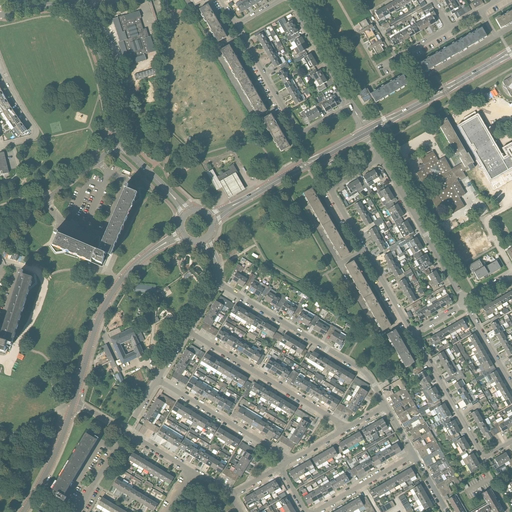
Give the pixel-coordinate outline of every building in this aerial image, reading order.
[(405,5),(402,0),(397,0),(396,1),(400,8),(402,10),(406,8),(405,5)] [(246,10),(251,7),(248,1),(243,4),(246,10)] [(398,9),(400,8),(396,1),(391,4),(395,11),(396,13),(399,11),(398,9)] [(460,10),(462,9),(461,6),(458,8),(455,2),(448,7),(451,12),(455,9),(457,12),(460,10)] [(241,13),(246,10),(243,4),(237,7),(241,13)] [(390,14),(395,11),(391,4),(385,7),(390,14)] [(423,12),(428,9),(432,6),(431,4),(427,6),(421,9),(423,11),(423,12)] [(227,37),(217,20),(208,5),(199,10),(208,25),(218,42),(224,39),(227,37)] [(384,17),(390,14),(385,7),(380,10),(384,17)] [(379,20),(384,17),(380,10),(375,13),(379,20)] [(427,18),(431,25),(436,22),(434,19),(437,17),(433,10),(429,12),(430,16),(427,18)] [(501,29),(509,24),(511,22),(511,10),(511,11),(496,20),(501,29)] [(123,58),(127,56),(128,59),(129,59),(131,65),(146,60),(145,55),(156,52),(151,36),(149,37),(147,31),(144,32),(140,19),(141,18),(139,11),(122,16),(112,19),(120,42),(118,43),(123,58)] [(287,31),(295,26),(292,21),(287,23),(284,18),(278,21),(281,27),(282,26),(284,29),(286,28),(287,31)] [(425,28),(431,25),(427,18),(421,21),(425,28)] [(371,24),(372,25),(369,26),(365,20),(358,24),(362,30),(366,28),(367,31),(371,29),(373,28),(372,26),(373,25),(372,23),(371,24)] [(420,31),(425,28),(421,21),(416,24),(420,31)] [(415,34),(420,31),(416,24),(411,27),(415,34)] [(290,41),(295,38),(293,35),(298,32),(295,26),(287,31),(290,35),(286,38),(288,42),(290,41)] [(410,37),(415,34),(411,27),(406,30),(410,37)] [(260,42),(268,37),(265,31),(266,31),(264,28),(259,31),(254,34),(255,37),(257,36),(260,42)] [(367,39),(374,35),(371,29),(367,31),(366,28),(362,30),(360,31),(361,34),(364,33),(367,39)] [(470,46),(478,42),(487,37),(482,28),(465,37),(470,46)] [(405,40),(410,37),(406,30),(400,33),(405,40)] [(399,43),(405,40),(400,33),(395,36),(399,43)] [(383,41),(381,42),(380,40),(378,42),(374,35),(367,39),(371,46),(375,44),(376,46),(380,45),(384,42),(383,41)] [(394,46),(399,43),(395,36),(390,39),(394,46)] [(263,47),(271,42),(268,37),(260,42),(263,47)] [(297,47),(304,43),(301,37),(296,40),(295,38),(290,41),(291,43),(294,42),(297,47)] [(454,56),(470,46),(465,37),(449,47),(454,56)] [(266,52),(274,48),(271,42),(263,47),(266,52)] [(299,57),(306,53),(305,50),(308,49),(304,43),(297,47),(294,49),(297,55),(298,55),(299,57)] [(377,55),(383,51),(380,45),(376,46),(375,44),(371,46),(369,47),(370,50),(373,49),(377,55)] [(248,99),(258,116),(267,111),(257,94),(247,77),(238,61),(229,45),(220,50),(229,66),(239,82),(248,99)] [(437,65),(454,56),(449,47),(432,56),(437,65)] [(269,58),(275,54),(277,53),(274,48),(266,52),(269,58)] [(306,64),(314,60),(311,54),(308,56),(306,53),(299,57),(301,60),(303,58),(306,64)] [(272,63),(280,58),(279,56),(276,57),(275,54),(269,58),(272,63)] [(421,74),(437,65),(432,56),(416,65),(421,74)] [(280,68),(288,64),(289,63),(288,62),(287,63),(286,62),(283,64),(280,58),(272,63),(275,68),(279,66),(280,68)] [(309,74),(316,70),(314,67),(317,65),(314,60),(306,64),(310,70),(307,71),(309,74)] [(281,79),(287,75),(284,70),(289,67),(288,64),(280,68),(282,71),(278,73),(281,79)] [(136,81),(159,74),(157,68),(134,76),(136,81)] [(316,81),(323,76),(320,71),(317,72),(316,70),(309,74),(310,76),(313,75),(316,81)] [(284,84),(290,80),(287,75),(281,79),(284,84)] [(392,94),(400,89),(408,84),(403,75),(387,85),(392,94)] [(511,75),(510,78),(502,82),(504,85),(503,86),(506,89),(511,97),(511,96),(511,75)] [(316,88),(319,92),(326,88),(324,84),(327,82),(323,76),(316,81),(319,86),(316,88)] [(287,89),(293,86),(290,80),(284,84),(287,89)] [(290,95),(296,91),(294,89),(297,87),(295,84),(293,86),(287,89),(290,95)] [(375,103),(392,94),(387,85),(370,94),(372,98),(375,103)] [(372,98),(370,94),(367,89),(366,90),(365,89),(359,93),(364,103),(372,98)] [(293,100),(301,95),(299,96),(296,91),(290,95),(293,100)] [(296,105),(302,102),(304,100),(301,95),(293,100),(296,105)] [(326,99),(331,109),(337,106),(334,101),(337,100),(334,95),(326,99)] [(0,107),(3,113),(11,107),(6,99),(0,103),(0,107)] [(326,113),(331,109),(326,99),(317,104),(321,111),(324,110),(326,113)] [(311,111),(315,119),(320,115),(319,113),(321,111),(317,104),(315,106),(316,108),(311,111)] [(8,121),(16,115),(11,107),(3,113),(8,121)] [(309,122),(315,119),(311,111),(305,115),(303,112),(301,114),(304,119),(306,117),(309,122)] [(290,147),(280,131),(271,114),(262,119),(272,136),(281,152),(284,150),(290,147)] [(14,129),(21,123),(16,115),(8,121),(14,129)] [(477,117),(460,127),(491,181),(495,187),(511,177),(511,145),(505,149),(509,156),(502,160),(477,117)] [(21,123),(14,129),(19,136),(23,135),(23,134),(27,131),(21,123)] [(0,164),(0,171),(1,174),(1,175),(9,173),(6,163),(0,164)] [(212,170),(207,173),(217,190),(222,187),(220,183),(237,173),(238,173),(233,165),(228,168),(230,170),(217,177),(212,170)] [(380,180),(382,179),(379,174),(377,175),(374,170),(369,174),(373,181),(378,178),(380,180)] [(237,173),(220,183),(222,187),(226,194),(229,199),(246,189),(243,184),(237,173)] [(362,181),(366,188),(369,187),(375,184),(373,181),(369,174),(363,177),(364,180),(362,181)] [(362,190),(366,188),(362,181),(359,182),(358,180),(352,183),(356,190),(360,189),(360,190),(362,190)] [(347,192),(350,198),(352,196),(351,194),(353,192),(354,195),(358,193),(356,190),(352,183),(346,186),(349,191),(347,192)] [(110,256),(120,232),(137,193),(127,189),(128,185),(126,184),(124,188),(126,189),(99,253),(58,235),(59,233),(55,231),(54,234),(58,235),(54,245),(92,261),(92,260),(96,261),(96,262),(102,264),(104,260),(103,260),(106,254),(110,256)] [(383,198),(391,193),(388,188),(385,189),(383,187),(376,191),(378,193),(380,192),(383,198)] [(331,242),(341,259),(350,254),(340,237),(331,221),(322,205),(312,188),(303,194),(313,210),(322,226),(331,242)] [(386,207),(391,204),(389,202),(394,199),(391,193),(383,198),(385,200),(381,202),(383,205),(384,205),(386,207)] [(357,211),(363,207),(360,202),(354,205),(357,211)] [(391,216),(401,210),(397,204),(392,207),(391,204),(386,207),(391,216)] [(360,216),(366,212),(369,211),(366,206),(363,207),(357,211),(360,216)] [(395,224),(402,220),(401,217),(404,216),(401,210),(391,216),(395,224)] [(363,221),(369,218),(366,212),(360,216),(363,221)] [(373,222),(375,225),(382,221),(381,218),(375,221),(372,216),(369,218),(363,221),(366,227),(373,222)] [(400,233),(410,227),(407,221),(404,223),(402,220),(395,224),(400,233)] [(452,234),(465,261),(475,256),(466,238),(478,232),(474,223),(452,234)] [(405,241),(410,238),(412,237),(411,234),(413,232),(410,227),(400,233),(403,238),(405,241)] [(372,236),(378,233),(374,228),(369,231),(372,236)] [(375,242),(381,238),(378,233),(372,236),(375,242)] [(378,247),(384,244),(381,238),(375,242),(378,247)] [(412,248),(420,243),(416,238),(412,240),(410,238),(405,241),(406,243),(409,242),(412,248)] [(381,252),(387,249),(386,247),(388,246),(386,243),(384,244),(378,247),(381,252)] [(401,254),(402,253),(397,243),(396,244),(397,246),(389,250),(391,253),(397,249),(400,255),(401,254)] [(414,257),(420,254),(418,252),(423,249),(420,243),(412,248),(410,249),(414,257)] [(235,248),(227,253),(230,258),(238,253),(239,253),(236,248),(235,248)] [(387,262),(394,258),(396,257),(395,254),(391,256),(389,253),(383,257),(387,262)] [(422,264),(429,260),(426,254),(421,257),(420,254),(414,257),(416,260),(418,259),(422,264)] [(390,267),(395,264),(397,263),(395,260),(394,258),(387,262),(390,267)] [(424,274),(429,271),(428,269),(433,266),(429,260),(422,264),(419,266),(424,274)] [(479,260),(468,266),(475,278),(476,277),(478,280),(483,277),(484,278),(501,269),(498,264),(496,261),(484,268),(484,267),(483,267),(479,260)] [(382,332),(387,329),(391,326),(382,310),(372,294),(363,277),(354,261),(345,266),(354,282),(363,299),(373,315),(382,332)] [(237,284),(242,276),(239,274),(240,272),(241,273),(244,268),(238,264),(231,275),(234,276),(232,280),(237,284)] [(393,273),(399,269),(395,264),(390,267),(393,273)] [(396,278),(402,275),(399,269),(393,273),(396,278)] [(11,343),(16,326),(32,277),(22,274),(23,271),(20,270),(19,274),(21,275),(2,335),(0,334),(1,333),(1,331),(0,330),(0,329),(0,350),(5,352),(6,348),(6,347),(7,342),(11,343)] [(431,281),(439,277),(436,271),(431,274),(429,271),(424,274),(426,277),(428,275),(431,281)] [(245,283),(248,285),(254,275),(251,273),(247,279),(242,276),(237,284),(243,287),(245,283)] [(254,293),(258,286),(260,283),(254,280),(256,277),(254,275),(248,285),(250,286),(248,290),(254,293)] [(429,282),(434,291),(439,288),(437,285),(442,282),(439,277),(431,281),(429,282)] [(401,288),(407,285),(404,279),(398,282),(401,288)] [(404,293),(410,290),(413,288),(409,283),(407,285),(401,288),(404,293)] [(262,293),(264,294),(268,287),(263,284),(261,288),(258,286),(254,293),(259,297),(262,293)] [(270,303),(274,295),(276,293),(271,290),(272,288),(269,286),(268,287),(264,294),(263,296),(266,297),(264,300),(270,303)] [(407,299),(413,295),(410,290),(404,293),(407,299)] [(411,304),(418,300),(415,294),(413,295),(407,299),(411,304)] [(444,299),(447,305),(452,302),(447,294),(442,297),(444,299)] [(280,304),(284,299),(285,296),(283,295),(280,299),(274,295),(270,303),(275,307),(278,303),(280,304)] [(502,305),(507,302),(504,296),(498,299),(502,305)] [(281,310),(286,313),(291,305),(285,302),(286,300),(284,299),(280,304),(283,306),(281,310)] [(441,308),(447,305),(444,299),(438,302),(441,308)] [(496,308),(502,305),(498,299),(493,302),(496,308)] [(436,311),(441,308),(438,302),(436,300),(431,303),(433,306),(436,311)] [(220,311),(223,306),(223,305),(220,304),(217,302),(215,301),(212,306),(220,311)] [(495,312),(494,309),(496,308),(493,302),(488,305),(492,314),(495,312)] [(294,312),(297,314),(300,309),(301,307),(302,305),(299,303),(298,305),(296,309),(291,305),(286,313),(292,316),(294,312)] [(231,313),(236,316),(241,308),(235,305),(231,313)] [(487,317),(492,314),(488,305),(482,308),(487,317)] [(217,316),(220,311),(212,306),(209,311),(217,316)] [(425,317),(431,314),(427,308),(426,306),(420,309),(425,317)] [(431,314),(436,311),(433,306),(427,308),(431,314)] [(236,316),(241,319),(246,311),(241,308),(236,316)] [(297,320),(302,323),(307,315),(301,312),(302,310),(300,309),(297,314),(299,316),(297,320)] [(420,320),(425,317),(420,309),(415,312),(420,320)] [(206,317),(214,321),(217,316),(209,311),(206,317)] [(241,319),(246,322),(251,314),(246,311),(241,319)] [(136,328),(151,321),(152,312),(147,314),(143,316),(139,318),(132,321),(132,326),(136,328)] [(250,327),(252,325),(256,317),(251,314),(246,322),(248,323),(247,325),(250,327)] [(310,322),(313,324),(316,318),(313,317),(312,318),(307,315),(302,323),(308,326),(310,322)] [(210,326),(211,326),(214,321),(206,317),(203,322),(205,323),(207,324),(210,326)] [(252,325),(257,328),(261,320),(256,317),(252,325)] [(313,329),(318,333),(323,325),(318,322),(319,320),(316,318),(313,324),(315,325),(313,329)] [(461,328),(466,325),(463,319),(457,322),(461,328)] [(257,328),(262,331),(267,323),(261,320),(257,328)] [(493,330),(499,327),(502,325),(499,320),(496,321),(490,325),(493,330)] [(455,331),(461,328),(457,322),(452,325),(455,331)] [(262,331),(267,334),(272,327),(267,323),(262,331)] [(326,332),(329,334),(333,327),(330,325),(328,328),(323,325),(318,333),(324,336),(326,332)] [(457,333),(455,331),(452,325),(447,328),(450,334),(451,336),(457,333)] [(272,338),(275,339),(278,334),(275,332),(277,330),(272,327),(267,334),(272,338)] [(335,342),(339,335),(341,332),(333,327),(329,334),(332,335),(329,339),(335,342)] [(496,335),(502,332),(499,327),(493,330),(496,335)] [(445,338),(450,334),(447,328),(441,331),(445,338)] [(137,358),(138,358),(144,355),(132,329),(111,339),(122,364),(123,364),(137,358)] [(216,337),(221,340),(226,333),(220,330),(216,337)] [(414,363),(405,346),(395,330),(387,335),(396,351),(401,359),(405,368),(414,363)] [(436,335),(441,342),(441,343),(446,340),(445,338),(441,331),(436,335)] [(499,341),(505,337),(502,332),(496,335),(499,341)] [(221,340),(226,344),(231,336),(226,333),(221,340)] [(280,342),(285,345),(290,338),(285,334),(283,337),(281,335),(277,341),(280,342)] [(472,342),(477,339),(474,334),(469,337),(472,342)] [(339,335),(335,342),(340,346),(343,342),(345,343),(349,338),(346,336),(345,338),(339,335)] [(435,345),(441,342),(436,335),(431,338),(432,340),(429,342),(431,345),(434,344),(435,345)] [(226,344),(231,347),(236,339),(231,336),(226,344)] [(502,346),(508,343),(510,341),(507,336),(505,337),(499,341),(502,346)] [(285,345),(290,349),(295,341),(290,338),(285,345)] [(231,347),(237,350),(241,342),(236,339),(231,347)] [(475,348),(480,345),(477,339),(472,342),(472,343),(469,344),(470,347),(473,345),(475,348)] [(290,349),(296,352),(300,344),(295,341),(290,349)] [(237,350),(242,353),(246,345),(241,342),(237,350)] [(505,351),(511,347),(511,343),(510,345),(508,343),(502,346),(505,351)] [(118,366),(117,367),(106,344),(102,346),(107,358),(112,369),(115,374),(121,372),(118,366)] [(303,356),(307,351),(304,349),(305,347),(300,344),(296,352),(303,356)] [(242,353),(247,356),(252,348),(246,345),(242,353)] [(478,353),(483,350),(480,345),(475,348),(478,353)] [(247,356),(252,359),(257,351),(252,348),(247,356)] [(192,361),(196,355),(193,354),(191,352),(188,351),(186,350),(183,355),(191,360),(192,361)] [(440,361),(449,355),(446,350),(437,355),(440,361)] [(481,359),(487,355),(483,350),(478,353),(474,355),(477,360),(481,359)] [(257,351),(252,359),(257,362),(259,360),(261,361),(264,356),(257,351)] [(306,358),(314,362),(318,355),(313,352),(312,354),(309,352),(306,358)] [(201,361),(207,365),(211,357),(206,354),(201,361)] [(188,365),(191,360),(183,355),(180,360),(188,365)] [(265,367),(270,370),(276,360),(268,355),(266,358),(267,358),(264,363),(266,364),(265,367)] [(314,362),(319,366),(324,358),(318,355),(314,362)] [(443,366),(449,362),(446,357),(449,356),(449,355),(440,361),(443,366)] [(481,365),(490,361),(487,355),(481,359),(483,364),(481,365)] [(207,365),(212,368),(216,360),(211,357),(207,365)] [(319,366),(324,369),(329,361),(324,358),(319,366)] [(177,365),(185,370),(188,365),(180,360),(177,365)] [(212,368),(217,371),(222,363),(216,360),(212,368)] [(270,370),(275,373),(280,365),(275,362),(277,360),(276,360),(270,370)] [(324,369),(329,372),(334,364),(329,361),(324,369)] [(446,371),(455,366),(452,361),(449,362),(443,366),(446,371)] [(484,371),(481,372),(483,375),(490,371),(489,368),(493,366),(490,361),(481,365),(484,371)] [(217,371),(222,374),(227,366),(222,363),(217,371)] [(329,372),(334,375),(339,367),(334,364),(329,372)] [(181,375),(185,370),(177,365),(174,371),(175,372),(178,373),(181,375)] [(275,373),(281,376),(285,368),(280,365),(275,373)] [(222,374),(227,377),(232,369),(227,366),(222,374)] [(421,380),(428,376),(425,370),(422,372),(421,369),(420,370),(418,366),(412,369),(415,375),(417,375),(418,375),(421,380)] [(453,374),(455,377),(460,374),(461,375),(463,374),(462,374),(460,370),(459,371),(456,366),(455,366),(446,371),(449,377),(453,374)] [(334,375),(340,378),(344,370),(339,367),(334,375)] [(287,377),(291,379),(296,372),(293,370),(292,372),(285,368),(281,376),(286,380),(287,377)] [(227,377),(232,380),(237,372),(232,369),(227,377)] [(340,378),(345,381),(349,373),(344,370),(340,378)] [(493,380),(499,376),(496,371),(491,373),(490,371),(483,375),(485,378),(490,374),(493,380)] [(232,380),(238,383),(242,375),(237,372),(232,380)] [(291,379),(295,382),(300,374),(296,372),(291,379)] [(116,376),(119,383),(124,381),(120,373),(116,376)] [(350,384),(351,382),(355,376),(349,373),(345,381),(350,384)] [(300,374),(294,384),(299,387),(303,379),(305,377),(300,374)] [(457,390),(463,386),(460,381),(465,378),(463,374),(461,375),(462,377),(457,380),(458,382),(454,384),(457,390)] [(238,383),(245,388),(249,383),(246,381),(248,378),(242,375),(238,383)] [(423,390),(430,386),(429,383),(431,382),(428,376),(421,380),(424,386),(422,387),(423,390)] [(496,385),(502,382),(499,376),(493,380),(490,382),(491,384),(494,382),(496,385)] [(186,386),(191,389),(196,382),(191,379),(186,386)] [(299,387),(304,390),(309,383),(303,379),(299,387)] [(387,398),(394,394),(391,390),(398,385),(401,390),(405,388),(400,379),(382,390),(384,393),(385,393),(387,398)] [(315,383),(316,382),(313,381),(311,384),(309,383),(304,390),(309,393),(314,386),(315,383)] [(191,389),(197,393),(201,385),(196,382),(191,389)] [(499,390),(505,387),(502,382),(496,385),(494,386),(497,392),(499,390)] [(254,386),(251,384),(248,389),(247,389),(242,397),(246,398),(250,391),(256,394),(260,386),(255,383),(254,386)] [(197,393),(202,396),(206,388),(201,385),(197,393)] [(256,394),(261,397),(266,389),(260,386),(256,394)] [(314,397),(319,389),(314,386),(309,393),(314,397)] [(430,397),(438,393),(434,387),(432,389),(430,386),(423,390),(426,396),(429,394),(430,397)] [(460,395),(466,392),(463,386),(457,390),(460,395)] [(502,396),(508,392),(505,387),(499,390),(502,396)] [(202,396),(207,399),(212,391),(206,388),(202,396)] [(357,393),(364,397),(368,392),(366,391),(363,390),(361,388),(360,388),(357,393)] [(395,405),(401,401),(399,397),(403,394),(406,399),(410,397),(405,388),(401,390),(394,394),(387,398),(387,399),(390,397),(392,401),(392,400),(395,405)] [(261,397),(266,400),(271,393),(266,389),(261,397)] [(314,397),(319,400),(325,391),(322,389),(321,390),(319,389),(314,397)] [(319,400),(325,403),(329,395),(327,393),(328,391),(326,389),(325,391),(319,400)] [(207,399),(212,402),(217,394),(212,391),(207,399)] [(463,400),(469,397),(466,392),(460,395),(463,400)] [(505,401),(511,398),(508,392),(502,396),(505,401)] [(266,400),(271,403),(276,396),(271,393),(266,400)] [(361,403),(364,397),(357,393),(353,398),(361,403)] [(431,407),(438,403),(440,402),(438,400),(441,398),(438,393),(430,397),(427,399),(431,407)] [(212,402),(217,405),(222,397),(217,394),(212,402)] [(325,403),(330,406),(335,398),(329,395),(325,403)] [(470,404),(472,406),(477,403),(477,404),(479,403),(486,400),(485,397),(478,401),(477,399),(476,400),(473,395),(471,396),(469,397),(463,400),(466,406),(470,404)] [(271,403),(276,407),(281,399),(276,396),(271,403)] [(217,405),(223,408),(227,400),(222,397),(217,405)] [(397,415),(404,412),(401,407),(408,403),(411,407),(415,405),(410,397),(406,399),(401,401),(395,405),(392,407),(394,411),(395,410),(397,415)] [(162,408),(165,403),(164,403),(161,401),(158,399),(157,398),(154,404),(162,408)] [(330,406),(335,409),(340,401),(335,398),(330,406)] [(350,403),(358,408),(361,403),(353,398),(350,403)] [(227,400),(223,408),(228,411),(229,409),(232,410),(235,405),(233,404),(234,402),(228,399),(227,400)] [(276,407),(282,410),(286,402),(281,399),(276,407)] [(172,410),(177,413),(182,405),(177,402),(172,410)] [(282,410),(287,413),(292,405),(286,402),(282,410)] [(351,410),(353,412),(355,413),(358,408),(350,403),(347,408),(348,409),(351,410)] [(440,414),(447,409),(444,404),(439,406),(438,403),(431,407),(433,410),(434,409),(438,415),(440,414)] [(473,409),(475,411),(471,414),(474,419),(480,416),(477,410),(482,407),(479,403),(477,404),(478,406),(473,409)] [(158,414),(162,408),(154,404),(150,409),(158,414)] [(177,413),(182,416),(187,409),(182,405),(177,413)] [(287,413),(292,416),(297,408),(292,405),(287,413)] [(402,424),(409,420),(406,416),(413,411),(416,416),(420,414),(415,405),(411,407),(404,412),(397,415),(399,419),(400,419),(402,424)] [(235,416),(241,419),(245,411),(238,406),(234,412),(237,413),(235,416)] [(147,414),(155,419),(158,414),(150,409),(147,414)] [(182,416),(188,420),(192,412),(187,409),(182,416)] [(443,423),(449,419),(448,417),(451,415),(447,409),(440,414),(443,419),(432,425),(434,428),(442,423),(443,423)] [(241,419),(246,422),(251,414),(245,411),(241,419)] [(188,420),(193,423),(197,415),(192,412),(188,420)] [(151,424),(152,424),(155,419),(147,414),(144,419),(146,420),(149,422),(151,424)] [(246,422),(251,425),(256,417),(251,414),(246,422)] [(407,432),(414,429),(411,424),(418,420),(421,425),(425,423),(420,414),(416,416),(409,420),(402,424),(404,428),(405,428),(407,432)] [(193,423),(198,426),(203,418),(197,415),(193,423)] [(477,424),(483,421),(480,416),(474,419),(477,424)] [(251,425),(256,428),(261,420),(256,417),(251,425)] [(198,426),(203,429),(208,421),(203,418),(198,426)] [(299,424),(306,429),(310,424),(308,423),(305,421),(303,420),(302,419),(299,424)] [(382,430),(387,427),(382,419),(377,422),(382,430)] [(447,432),(457,426),(454,420),(451,422),(449,419),(443,423),(445,428),(447,427),(449,430),(447,432)] [(256,428),(261,431),(266,424),(261,420),(256,428)] [(503,420),(497,423),(499,426),(502,431),(502,432),(507,429),(504,423),(503,420)] [(204,433),(207,434),(213,424),(208,421),(203,429),(206,430),(204,433)] [(261,431),(267,435),(271,427),(273,424),(268,421),(266,424),(261,431)] [(480,430),(486,426),(483,421),(477,424),(480,430)] [(376,433),(382,430),(377,422),(372,425),(376,433)] [(415,440),(421,436),(418,431),(423,429),(426,433),(430,431),(425,423),(421,425),(414,429),(407,432),(407,433),(410,432),(412,435),(415,440)] [(211,433),(213,435),(218,427),(213,424),(207,434),(209,436),(211,433)] [(303,434),(306,429),(299,424),(295,429),(303,434)] [(371,436),(376,433),(372,425),(367,428),(371,436)] [(452,440),(459,436),(458,433),(460,432),(457,426),(447,432),(450,436),(448,437),(448,439),(449,441),(452,440)] [(492,437),(486,426),(480,430),(483,435),(484,434),(487,440),(492,437)] [(157,435),(162,438),(167,430),(162,427),(157,435)] [(267,435),(272,438),(276,430),(271,427),(267,435)] [(215,436),(220,439),(225,431),(219,428),(215,436)] [(366,439),(371,436),(367,428),(361,431),(366,439)] [(292,435),(300,439),(303,434),(295,429),(292,435)] [(162,438),(167,441),(172,433),(167,430),(162,438)] [(272,438),(277,441),(282,433),(276,430),(272,438)] [(220,439),(225,442),(230,434),(225,431),(220,439)] [(417,450),(424,446),(421,442),(428,437),(431,442),(435,440),(438,439),(437,437),(434,439),(430,431),(426,433),(421,436),(415,440),(412,441),(414,445),(415,445),(417,450)] [(359,443),(364,440),(359,432),(354,435),(359,443)] [(167,441),(173,444),(177,437),(172,433),(167,441)] [(62,495),(79,467),(96,440),(97,440),(98,438),(95,436),(94,438),(87,434),(62,476),(58,483),(51,494),(64,502),(66,497),(62,495)] [(225,442),(230,445),(235,437),(230,434),(225,442)] [(293,442),(295,444),(297,445),(300,439),(292,435),(289,440),(290,440),(293,442)] [(353,446),(359,443),(354,435),(349,438),(353,446)] [(457,448),(467,443),(463,437),(461,439),(459,436),(452,440),(457,448)] [(177,437),(173,444),(178,448),(183,440),(177,437)] [(230,445),(236,448),(240,441),(235,437),(230,445)] [(348,449),(353,446),(349,438),(343,441),(348,449)] [(422,458),(429,455),(426,450),(433,446),(436,451),(440,449),(435,440),(431,442),(424,446),(417,450),(419,454),(420,454),(422,458)] [(179,448),(185,452),(189,444),(184,441),(179,448)] [(343,452),(348,449),(343,441),(338,444),(340,447),(337,448),(340,454),(343,452)] [(185,452),(190,455),(195,447),(196,445),(190,442),(189,444),(185,452)] [(461,457),(467,454),(465,451),(470,449),(467,443),(457,448),(461,457)] [(392,447),(396,455),(401,452),(397,444),(392,447)] [(195,458),(199,450),(201,448),(198,446),(197,448),(195,447),(190,455),(195,458)] [(337,455),(340,454),(337,448),(334,450),(333,447),(328,450),(332,458),(338,455),(337,455)] [(391,458),(396,455),(392,447),(386,450),(391,458)] [(427,467),(434,464),(431,459),(438,455),(441,459),(445,457),(440,449),(436,451),(429,455),(422,458),(422,459),(424,463),(425,462),(427,467)] [(195,458),(200,461),(205,453),(199,450),(195,458)] [(239,455),(242,457),(250,462),(253,456),(251,455),(249,454),(246,452),(243,451),(242,450),(239,455)] [(327,461),(332,458),(328,450),(322,453),(327,461)] [(386,461),(391,458),(386,450),(381,453),(386,461)] [(128,460),(133,463),(138,456),(132,453),(128,460)] [(200,461),(205,464),(210,456),(205,453),(200,461)] [(322,464),(327,461),(322,453),(317,456),(322,464)] [(380,464),(386,461),(381,453),(376,456),(380,464)] [(511,457),(511,456),(508,458),(506,453),(500,456),(506,466),(510,464),(511,467),(511,466),(511,457)] [(469,464),(476,459),(473,454),(468,456),(467,454),(461,457),(463,459),(465,458),(469,464)] [(133,463),(138,466),(143,459),(138,456),(133,463)] [(205,464),(210,467),(215,459),(210,456),(205,464)] [(316,467),(322,464),(317,456),(312,459),(316,467)] [(375,467),(380,464),(376,456),(370,459),(375,467)] [(496,463),(493,465),(498,475),(501,473),(501,469),(506,466),(500,456),(494,459),(496,463)] [(247,467),(250,462),(242,457),(239,462),(247,467)] [(435,474),(441,471),(438,466),(443,463),(446,468),(450,466),(445,457),(441,459),(436,462),(434,464),(427,467),(427,468),(429,466),(432,470),(435,474)] [(138,466),(144,469),(148,462),(143,459),(138,466)] [(210,467),(215,470),(220,462),(215,459),(210,467)] [(370,470),(375,467),(370,459),(365,462),(370,470)] [(466,465),(471,473),(478,469),(477,467),(479,465),(476,459),(469,464),(466,465)] [(309,471),(314,468),(310,460),(305,463),(309,471)] [(144,469),(149,472),(153,465),(148,462),(144,469)] [(220,462),(215,470),(221,473),(225,465),(220,462)] [(236,467),(244,472),(247,467),(239,462),(236,467)] [(365,473),(370,470),(365,462),(360,465),(365,473)] [(304,474),(309,471),(305,463),(299,466),(304,474)] [(149,472),(154,475),(158,468),(153,465),(149,472)] [(353,469),(356,475),(358,473),(359,476),(365,473),(360,465),(355,468),(353,469)] [(299,477),(304,474),(299,466),(294,469),(299,477)] [(437,484),(444,481),(441,476),(448,472),(451,477),(455,475),(450,466),(446,468),(441,471),(435,474),(432,476),(434,480),(435,480),(437,484)] [(236,475),(239,476),(240,477),(244,472),(236,467),(233,472),(234,473),(236,475)] [(154,475),(159,479),(163,471),(158,468),(154,475)] [(410,479),(415,476),(411,468),(406,471),(410,479)] [(293,480),(299,477),(294,469),(289,472),(293,480)] [(159,479),(164,482),(169,475),(163,471),(159,479)] [(405,482),(410,479),(406,471),(400,474),(405,482)] [(348,479),(351,477),(348,472),(346,473),(345,473),(340,476),(344,484),(350,481),(348,479)] [(400,485),(405,482),(400,474),(395,477),(400,485)] [(169,475),(164,482),(169,485),(174,478),(169,475)] [(446,501),(448,500),(449,499),(447,495),(451,492),(448,486),(447,487),(446,485),(453,481),(456,486),(460,483),(455,475),(451,477),(444,481),(437,484),(437,485),(439,489),(440,488),(442,493),(446,501)] [(339,487),(344,484),(340,476),(335,479),(339,487)] [(394,488),(400,485),(395,477),(390,480),(394,488)] [(112,486),(117,489),(122,482),(117,479),(112,486)] [(334,490),(339,487),(335,479),(329,482),(334,490)] [(275,491),(280,488),(275,480),(270,483),(275,491)] [(389,491),(394,488),(390,480),(385,483),(389,491)] [(117,489),(123,493),(127,485),(122,482),(117,489)] [(329,493),(334,490),(329,482),(324,485),(329,493)] [(269,494),(275,491),(270,483),(265,486),(269,494)] [(384,494),(389,491),(385,483),(379,486),(385,496),(384,494)] [(415,494),(423,490),(420,484),(412,489),(415,494)] [(123,493),(128,496),(132,489),(127,485),(123,493)] [(323,496),(329,493),(324,485),(319,488),(323,496)] [(264,497),(269,494),(265,486),(259,489),(264,497)] [(380,499),(385,496),(379,486),(374,489),(379,497),(380,499)] [(318,499),(323,496),(319,488),(314,491),(318,499)] [(128,496),(133,499),(137,492),(132,489),(128,496)] [(259,500),(264,497),(259,489),(254,492),(259,500)] [(373,500),(379,497),(374,489),(369,492),(373,500)] [(492,511),(493,511),(492,511),(503,511),(501,508),(498,503),(496,498),(493,493),(490,489),(482,493),(485,498),(487,503),(488,503),(487,504),(482,507),(477,510),(473,511),(465,511),(464,509),(462,504),(459,500),(456,495),(449,499),(448,500),(451,504),(453,509),(455,511),(492,511)] [(418,500),(426,495),(423,490),(415,494),(418,500)] [(313,502),(318,499),(314,491),(308,494),(313,502)] [(133,499),(138,502),(142,495),(137,492),(133,499)] [(254,503),(259,500),(254,492),(249,495),(254,503)] [(308,505),(313,502),(308,494),(303,498),(308,505)] [(138,502),(143,505),(148,498),(142,495),(138,502)] [(248,506),(254,503),(249,495),(244,498),(248,506)] [(421,505),(429,500),(426,495),(418,500),(421,505)] [(282,507),(290,503),(287,497),(279,502),(282,507)] [(98,505),(103,508),(107,501),(102,498),(98,505)] [(143,505),(148,508),(153,501),(148,498),(143,505)] [(363,506),(360,500),(359,498),(354,501),(358,509),(363,506)] [(424,510),(432,506),(429,500),(421,505),(424,510)] [(103,508),(108,511),(112,504),(107,501),(103,508)] [(153,501),(148,508),(154,511),(158,504),(153,501)] [(353,511),(358,509),(354,501),(348,504),(353,511)] [(284,511),(285,511),(293,508),(290,503),(282,507),(284,511)]
